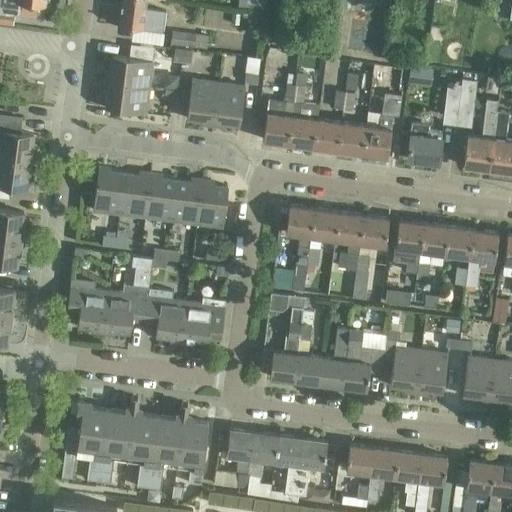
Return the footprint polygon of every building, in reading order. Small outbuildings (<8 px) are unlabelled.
[(0,0),(0,22),(13,25),(15,10),(7,9),(8,2),(0,0)] [(43,18),(45,4),(45,0),(16,0),(16,1),(22,1),(20,15),(43,18)] [(166,11),(146,8),(146,0),(122,0),(119,26),(163,31),(166,11)] [(341,0),(340,7),(351,8),(351,0),(341,0)] [(171,29),(170,44),(207,48),(208,34),(171,29)] [(182,61),(183,47),(175,47),(173,60),(182,61)] [(183,47),(182,61),(191,62),(192,49),(183,47)] [(113,55),(110,81),(149,86),(153,60),(113,55)] [(247,55),(243,81),(257,82),(260,56),(247,55)] [(374,64),(372,79),(382,81),(383,74),(387,75),(388,66),(374,64)] [(346,72),(344,88),(355,89),(357,73),(346,72)] [(460,83),(455,125),(472,127),(477,79),(461,77),(461,83),(460,83)] [(214,121),(219,82),(192,78),(187,118),(214,121)] [(149,86),(110,81),(106,108),(146,113),(149,86)] [(294,102),(296,83),(286,81),(284,101),(294,102)] [(245,85),(219,82),(214,121),(240,125),(245,85)] [(455,125),(460,83),(447,82),(442,123),(455,125)] [(296,83),(294,102),(303,103),(305,84),(296,83)] [(165,88),(164,98),(177,99),(178,90),(165,88)] [(342,108),(345,90),(335,88),(333,107),(342,108)] [(345,90),(342,108),(352,110),(354,91),(345,90)] [(365,124),(362,152),(388,155),(396,97),(385,95),(383,112),(367,110),(366,124),(365,124)] [(488,168),(497,98),(486,97),(481,135),(467,133),(463,165),(488,168)] [(497,98),(488,168),(511,171),(511,139),(505,139),(509,110),(497,108),(498,99),(497,98)] [(267,111),(263,139),(288,142),(292,114),(294,102),(284,101),(268,99),(267,111)] [(292,114),(288,142),(312,145),(316,117),(318,105),(303,103),(294,102),(292,114)] [(0,157),(31,161),(35,131),(21,130),(23,115),(0,112),(0,128),(2,128),(0,146),(0,157)] [(316,117),(312,145),(337,149),(341,121),(316,117)] [(341,121),(337,149),(362,152),(365,124),(341,121)] [(407,158),(438,162),(442,131),(428,129),(428,123),(412,121),(407,158)] [(0,182),(10,184),(28,186),(31,161),(0,157),(0,182)] [(93,209),(120,213),(125,173),(98,170),(93,209)] [(120,213),(146,216),(150,176),(125,173),(120,213)] [(146,216),(171,219),(176,180),(150,176),(146,216)] [(171,219),(197,222),(202,183),(176,180),(171,219)] [(202,183),(197,222),(223,226),(228,186),(202,183)] [(299,233),(295,261),(296,261),(292,287),(304,289),(307,263),(309,246),(311,235),(315,207),(289,203),(286,231),(299,233)] [(315,207),(311,235),(335,238),(339,210),(315,207)] [(0,234),(21,237),(24,211),(0,208),(0,234)] [(335,238),(348,240),(344,268),(356,269),(364,213),(339,210),(335,238)] [(364,213),(356,269),(367,271),(371,243),(385,245),(389,217),(364,213)] [(395,245),(394,259),(406,261),(405,270),(417,271),(423,221),(399,218),(395,245)] [(444,252),(448,224),(423,221),(416,277),(415,277),(412,303),(421,304),(425,278),(427,278),(431,250),(444,252)] [(468,255),(472,227),(448,224),(444,252),(468,255)] [(466,266),(464,283),(477,285),(478,270),(492,272),(494,259),(498,231),(472,227),(468,255),(469,255),(467,266),(466,266)] [(116,236),(114,246),(127,248),(129,237),(128,237),(129,230),(117,229),(116,236)] [(511,233),(507,232),(503,261),(511,262),(511,233)] [(21,237),(0,234),(0,261),(18,264),(21,237)] [(103,234),(101,244),(114,246),(116,236),(103,234)] [(75,246),(74,255),(86,256),(88,248),(75,246)] [(309,246),(307,263),(317,264),(320,248),(309,246)] [(166,259),(168,249),(153,247),(152,256),(152,257),(166,259)] [(228,260),(229,258),(229,251),(220,250),(206,248),(205,257),(228,260)] [(168,249),(166,259),(167,259),(167,258),(178,260),(179,250),(168,249)] [(152,257),(152,256),(139,254),(138,264),(140,267),(151,268),(151,266),(152,257)] [(167,259),(166,259),(152,257),(151,266),(166,268),(167,259)] [(230,265),(218,264),(216,273),(229,274),(230,265)] [(464,283),(466,266),(456,265),(454,282),(464,283)] [(104,329),(109,289),(95,287),(95,279),(71,276),(66,311),(80,313),(78,325),(104,329)] [(109,289),(104,329),(131,332),(132,319),(144,321),(148,286),(123,283),(122,291),(109,289)] [(354,283),(353,297),(363,298),(365,285),(354,283)] [(148,286),(144,321),(157,323),(156,335),(181,338),(186,299),(174,297),(175,289),(148,286)] [(0,314),(12,316),(15,289),(0,287),(0,314)] [(386,288),(385,301),(396,302),(409,304),(411,291),(397,289),(386,288)] [(221,337),(226,298),(202,295),(201,301),(186,299),(181,338),(209,342),(209,335),(221,337)] [(284,350),(273,349),(263,348),(261,366),(271,367),(270,375),(295,378),(303,309),(302,309),(304,296),(293,295),(288,333),(286,333),(284,350)] [(504,319),(508,299),(499,297),(494,317),(504,319)] [(308,353),(312,324),(313,310),(303,309),(295,378),(319,382),(322,355),(308,353)] [(0,314),(0,341),(8,343),(12,316),(0,314)] [(390,384),(416,388),(421,348),(395,345),(396,340),(398,340),(401,323),(387,322),(384,348),(383,357),(393,359),(390,384)] [(343,385),(350,327),(337,326),(333,356),(322,355),(319,382),(343,385)] [(350,327),(343,385),(367,388),(369,371),(381,373),(383,357),(384,348),(361,345),(363,329),(350,327)] [(458,348),(459,338),(446,336),(445,346),(458,348)] [(459,338),(458,348),(471,350),(472,340),(459,338)] [(421,348),(416,388),(442,391),(447,352),(421,348)] [(489,397),(494,358),(468,354),(462,394),(489,397)] [(511,360),(494,358),(489,397),(511,400),(511,360)] [(125,404),(124,410),(109,408),(100,480),(112,481),(115,458),(141,462),(138,485),(150,486),(159,414),(141,412),(142,406),(138,405),(139,396),(130,395),(129,404),(125,404)] [(100,480),(109,408),(85,405),(85,400),(79,400),(77,416),(82,416),(81,427),(69,425),(63,475),(75,477),(78,454),(91,455),(88,478),(100,480)] [(175,410),(174,416),(159,414),(150,486),(162,488),(164,465),(191,468),(189,481),(201,482),(209,421),(191,418),(192,412),(188,412),(189,402),(180,401),(179,410),(175,410)] [(249,475),(254,430),(230,426),(227,454),(237,455),(235,471),(238,471),(235,488),(247,489),(249,475)] [(254,430),(249,475),(259,476),(261,458),(275,460),(279,433),(254,430)] [(295,493),(303,436),(279,433),(275,460),(289,461),(285,492),(295,493)] [(303,436),(295,493),(306,495),(309,474),(323,475),(324,466),(328,439),(303,436)] [(347,469),(369,472),(368,485),(358,483),(357,496),(368,498),(375,445),(350,442),(347,469)] [(380,474),(395,476),(399,448),(375,445),(368,498),(377,499),(380,474)] [(395,476),(406,477),(404,490),(406,490),(404,503),(415,505),(413,511),(414,511),(422,451),(399,448),(395,476)] [(447,455),(422,451),(414,511),(425,511),(430,480),(443,482),(447,455)] [(487,511),(494,461),(469,457),(465,490),(454,489),(452,510),(468,511),(473,511),(475,497),(471,497),(472,486),(490,488),(487,511)] [(511,463),(494,461),(487,511),(497,511),(499,500),(495,500),(496,489),(511,491),(511,463)] [(182,498),(184,486),(173,484),(172,496),(182,498)] [(64,485),(60,511),(107,511),(111,492),(64,485)] [(308,485),(306,494),(326,498),(328,489),(308,485)] [(159,502),(161,490),(148,488),(146,501),(159,502)] [(267,511),(361,511),(299,502),(270,498),(206,488),(204,502),(267,511)] [(444,511),(447,492),(430,489),(426,511),(444,511)] [(299,502),(300,495),(283,493),(283,492),(271,490),(270,498),(299,502)] [(124,499),(122,511),(131,511),(191,511),(192,508),(124,499)]
